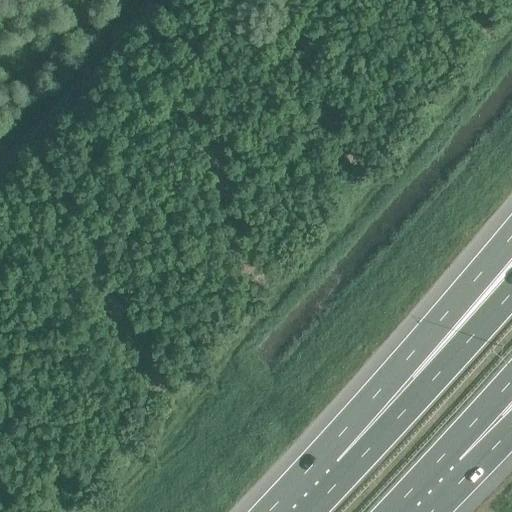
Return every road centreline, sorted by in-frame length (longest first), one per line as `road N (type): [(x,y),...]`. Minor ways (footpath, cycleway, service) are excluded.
road 1 (motorway): [(511,235),(303,496)]
road 2 (motorway): [(511,288),(303,496)]
road 3 (motorway): [(428,491),(511,391)]
